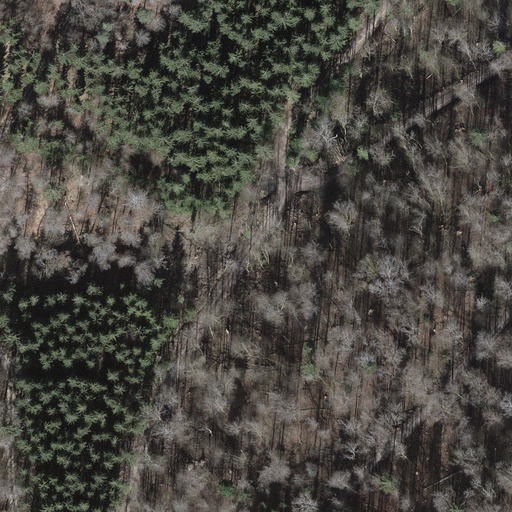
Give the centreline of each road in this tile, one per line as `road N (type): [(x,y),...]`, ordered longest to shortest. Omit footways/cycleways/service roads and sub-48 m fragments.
road 1 (track): [(388,0),(284,128),(278,160),(286,183),(165,396),(125,511)]
road 2 (track): [(332,511),(511,312)]
road 3 (track): [(511,62),(333,173),(286,183)]
road 4 (track): [(0,339),(17,375),(21,511)]
road 5 (track): [(78,0),(0,134)]
